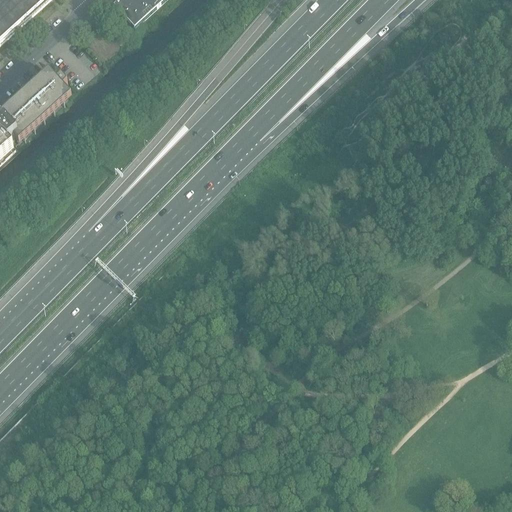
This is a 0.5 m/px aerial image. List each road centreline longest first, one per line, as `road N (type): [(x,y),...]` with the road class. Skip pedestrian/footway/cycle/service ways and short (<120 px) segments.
road 1 (motorway): [(0,389),(253,131)]
road 2 (motorway): [(334,0),(96,239)]
road 3 (motorway): [(284,0),(96,239)]
road 4 (motorway): [(253,131),(419,0)]
road 5 (motorway): [(253,131),(383,0)]
road 6 (motorway): [(96,239),(0,337)]
road 7 (tertiary): [(0,85),(91,4)]
